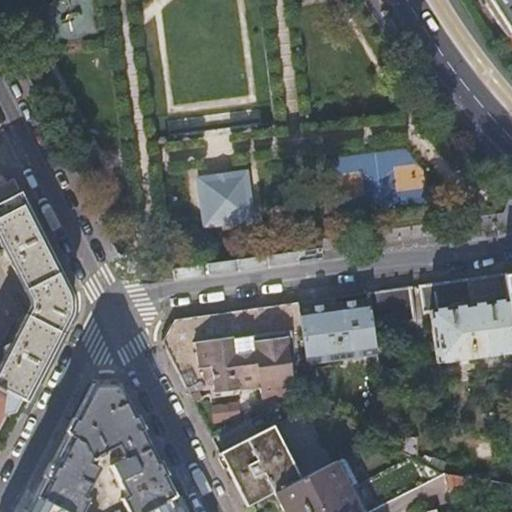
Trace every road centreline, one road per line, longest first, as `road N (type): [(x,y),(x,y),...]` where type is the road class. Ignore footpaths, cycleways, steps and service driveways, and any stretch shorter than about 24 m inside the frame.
road 1 (residential): [(511,249),(183,289),(116,314)]
road 2 (residential): [(116,314),(0,88)]
road 3 (residential): [(116,314),(91,336),(0,511)]
road 4 (residential): [(214,511),(116,314)]
road 5 (tertiary): [(408,0),(439,52),(511,138)]
